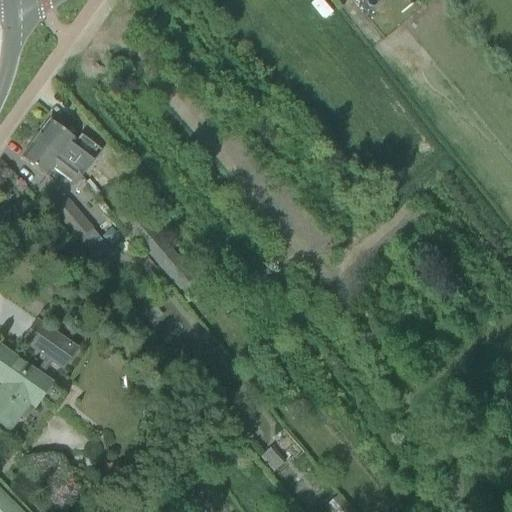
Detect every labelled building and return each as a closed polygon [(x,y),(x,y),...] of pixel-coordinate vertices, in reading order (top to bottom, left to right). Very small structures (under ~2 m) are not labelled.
[(73,138),(49,120),(34,140),(77,173),(79,174),(99,148),(78,132),(73,138)] [(77,173),(34,140),(20,159),(36,171),(47,179),(55,169),(71,181),(77,173)] [(53,212),(83,247),(92,239),(86,233),(89,230),(66,202),(53,212)] [(139,226),(120,203),(108,213),(134,244),(145,235),(138,227),(139,226)] [(151,232),(137,245),(172,284),(186,271),(151,232)] [(203,261),(191,271),(199,280),(211,270),(203,261)] [(55,335),(41,355),(61,369),(75,349),(55,335)] [(33,405),(37,398),(54,410),(64,394),(0,350),(0,382),(5,386),(0,393),(0,423),(7,429),(27,400),(33,405)] [(258,428),(248,437),(254,443),(264,434),(258,428)] [(0,511),(17,511),(0,494),(0,511)]
